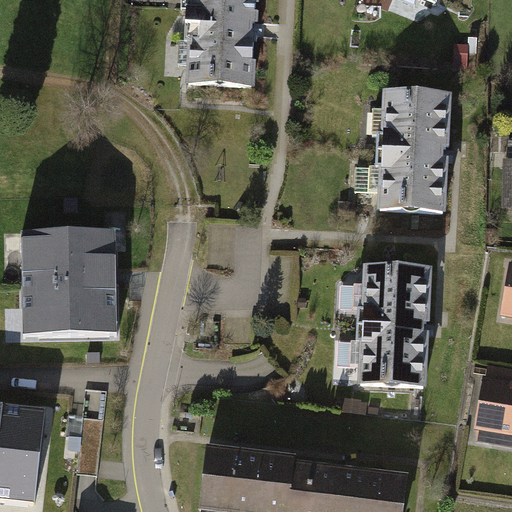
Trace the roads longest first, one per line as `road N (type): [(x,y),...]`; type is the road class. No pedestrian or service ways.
road 1 (residential): [(157,511),(145,450),(147,402),(184,231)]
road 2 (track): [(0,72),(112,92),(137,110),(174,171),(184,231)]
